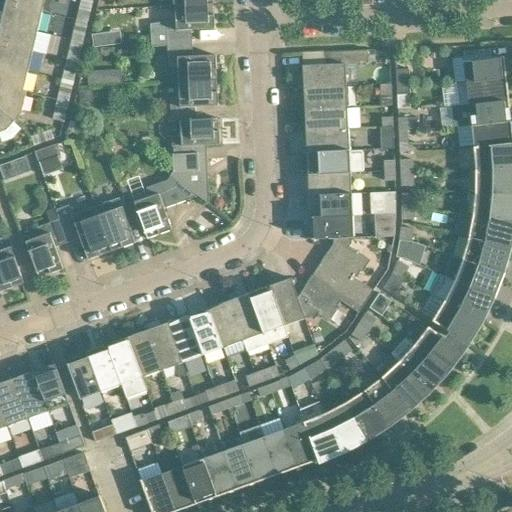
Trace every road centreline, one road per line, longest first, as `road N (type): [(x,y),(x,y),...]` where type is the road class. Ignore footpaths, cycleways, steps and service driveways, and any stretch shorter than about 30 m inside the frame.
road 1 (residential): [(258,16),(265,191),(259,222),(236,251),(0,334)]
road 2 (residential): [(258,16),(511,5)]
road 3 (unclassified): [(493,462),(380,511)]
